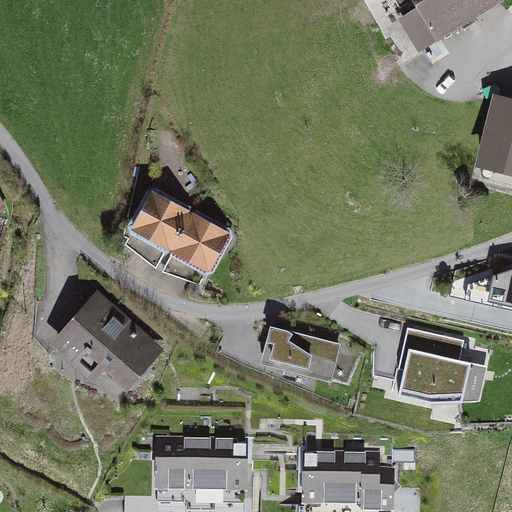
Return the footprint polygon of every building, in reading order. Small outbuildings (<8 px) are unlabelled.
[(500,0),(499,0),(415,0),(421,10),(405,19),(421,50),(500,0)] [(511,104),(497,101),(481,163),(511,170),(511,104)] [(164,259),(190,213),(153,193),(142,213),(130,206),(123,236),(128,238),(125,244),(133,251),(137,244),(164,259)] [(190,213),(164,259),(193,275),(189,281),(199,285),(227,234),(190,213)] [(511,269),(468,284),(465,299),(511,309),(511,269)] [(157,347),(93,294),(46,344),(108,399),(157,347)] [(286,331),(271,327),(262,363),(330,380),(335,362),(286,331)] [(464,340),(413,329),(398,395),(431,403),(462,402),(471,362),(460,360),(464,340)] [(252,437),(161,437),(160,508),(251,509),(252,437)] [(392,511),(394,452),(306,451),(305,511),(392,511)]
